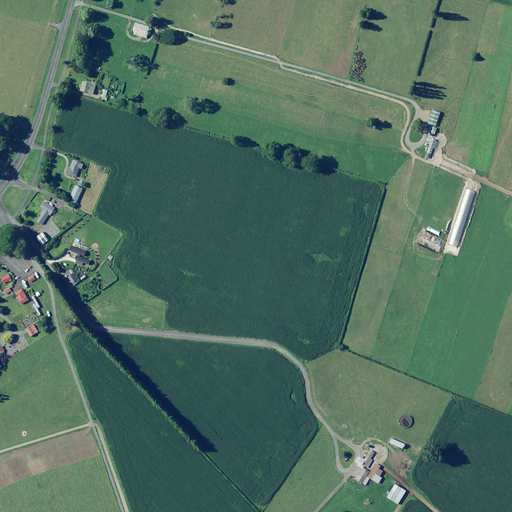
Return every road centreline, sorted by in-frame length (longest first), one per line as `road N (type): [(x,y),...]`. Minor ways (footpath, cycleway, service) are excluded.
road 1 (track): [(436,511),(342,439),(313,401),(303,368),(271,343),(95,328),(19,225)]
road 2 (track): [(511,190),(417,146),(419,109),(411,99),(72,1)]
road 3 (track): [(42,272),(123,511)]
road 4 (tertiary): [(0,190),(33,134),(72,0)]
